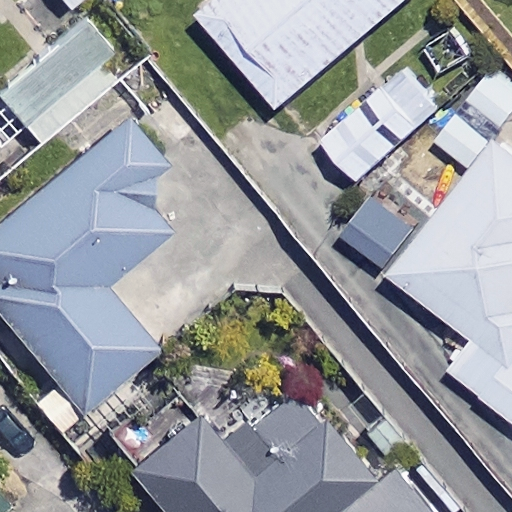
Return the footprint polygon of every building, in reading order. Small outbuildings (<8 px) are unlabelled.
[(398,0),(210,0),(200,9),(278,102),(398,0)] [(111,79),(69,28),(0,84),(0,96),(37,141),(111,79)] [(438,104),(408,66),(374,93),(405,131),(438,104)] [(511,116),(511,81),(494,66),(468,96),(504,126),(511,116)] [(396,141),(361,103),(323,138),(358,176),(396,141)] [(511,142),(462,104),(435,138),(470,165),(423,224),(373,185),(340,226),(473,329),(448,361),(511,410),(511,343),(504,338),(511,327),(511,142)] [(160,158),(118,109),(0,209),(0,312),(77,402),(148,341),(96,281),(163,224),(129,185),(160,158)] [(112,434),(131,457),(124,463),(164,511),(427,511),(389,466),(371,481),(313,411),(273,444),(244,409),(216,432),(194,405),(181,416),(162,393),(112,434)]
